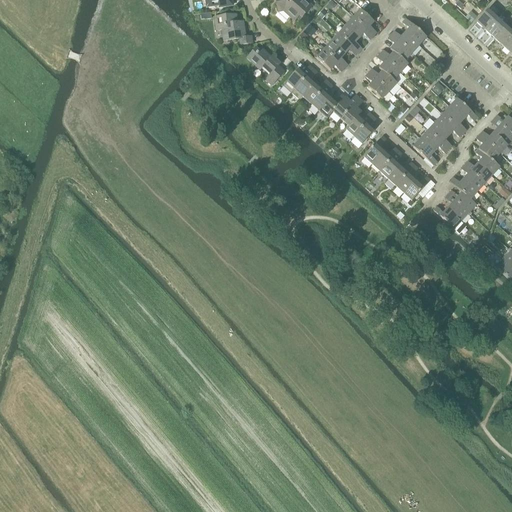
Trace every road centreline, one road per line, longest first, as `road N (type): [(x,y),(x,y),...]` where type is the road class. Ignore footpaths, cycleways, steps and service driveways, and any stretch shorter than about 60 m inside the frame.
road 1 (residential): [(354,69),(334,82),(308,57),(292,58),(246,0)]
road 2 (residential): [(444,183),(388,133),(354,69)]
road 3 (residential): [(510,85),(416,0)]
